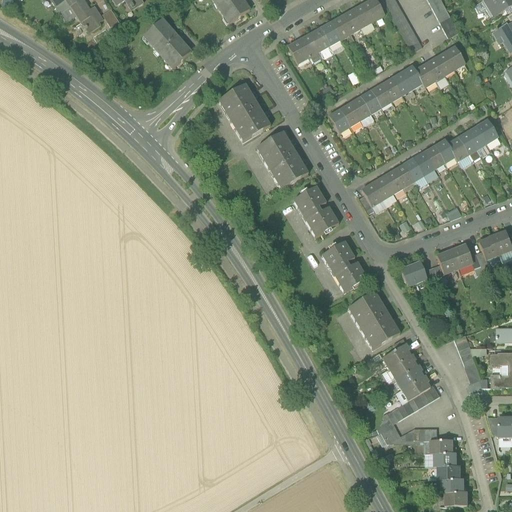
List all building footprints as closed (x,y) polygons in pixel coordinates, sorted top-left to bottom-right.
[(51,0),(50,1),(55,9),(65,3),(70,9),(82,1),(81,0),(51,0)] [(128,1),(134,11),(144,4),(140,0),(110,0),(116,9),(128,1)] [(225,19),(230,26),(249,13),(240,0),(210,0),(224,20),(225,19)] [(387,0),(382,3),(385,9),(395,3),(393,0),(387,0)] [(438,0),(429,6),(432,11),(442,5),(439,0),(438,0)] [(482,4),(492,21),(511,9),(511,8),(511,1),(511,2),(509,0),(484,0),(485,2),(482,4)] [(82,1),(70,9),(76,18),(80,25),(84,23),(88,28),(85,29),(89,36),(101,28),(99,25),(103,23),(94,9),(89,12),(82,1)] [(374,2),(361,9),(371,26),(383,19),(374,2)] [(59,16),(70,9),(65,3),(55,9),(59,16)] [(385,9),(388,14),(398,8),(395,3),(385,9)] [(432,11),(434,16),(444,10),(442,5),(432,11)] [(388,14),(391,19),(401,13),(398,8),(388,14)] [(65,25),(76,18),(70,9),(59,16),(65,25)] [(361,9),(351,15),(360,32),(371,26),(361,9)] [(434,16),(437,21),(447,15),(444,10),(434,16)] [(103,17),(111,30),(114,28),(119,25),(111,12),(103,17)] [(391,19),(394,24),(404,18),(401,13),(391,19)] [(351,15),(340,21),(350,38),(360,32),(351,15)] [(437,21),(440,26),(450,20),(447,15),(437,21)] [(394,24),(397,30),(407,24),(404,18),(394,24)] [(440,26),(442,31),(453,25),(450,20),(440,26)] [(340,21),(330,27),(339,44),(350,38),(340,21)] [(167,64),(173,70),(189,56),(190,55),(162,23),(144,38),(150,44),(149,46),(166,65),(167,64)] [(397,30),(400,35),(410,29),(407,24),(397,30)] [(502,45),(510,57),(511,55),(511,24),(511,26),(507,28),(506,27),(497,32),(496,31),(494,32),(495,33),(492,35),(496,42),(500,39),(503,44),(502,45)] [(442,31),(445,36),(455,30),(453,25),(442,31)] [(330,27),(319,33),(329,50),(339,44),(330,27)] [(400,35),(403,40),(413,34),(410,29),(400,35)] [(458,36),(455,30),(445,36),(448,42),(458,36)] [(309,39),(318,56),(329,50),(319,33),(309,39)] [(403,40),(406,45),(416,39),(413,34),(403,40)] [(298,45),(308,62),(318,56),(309,39),(299,45),(298,45)] [(406,45),(409,50),(419,44),(416,39),(406,45)] [(422,50),(419,44),(409,50),(412,56),(422,50)] [(297,68),(308,62),(298,45),(288,51),(297,68)] [(332,56),(329,50),(318,56),(322,62),(322,61),(324,62),(332,58),(332,56)] [(455,51),(444,57),(454,74),(465,68),(455,51)] [(322,62),(318,56),(308,62),(311,68),(314,68),(321,64),(322,62)] [(445,80),(454,74),(444,57),(434,63),(445,80)] [(435,86),(445,80),(434,63),(425,69),(435,86)] [(425,92),(435,86),(425,69),(415,75),(422,87),(425,92)] [(411,93),(422,87),(415,75),(412,70),(401,77),(411,93)] [(401,99),(411,93),(401,77),(391,83),(401,99)] [(445,80),(435,86),(440,93),(449,87),(445,80)] [(391,106),(401,99),(391,83),(381,89),(391,106)] [(218,104),(230,125),(257,109),(245,88),(218,104)] [(380,112),(391,106),(381,89),(370,95),(380,112)] [(370,118),(380,112),(370,95),(360,101),(370,118)] [(360,124),(370,118),(360,101),(350,108),(360,124)] [(349,131),(360,124),(350,108),(339,114),(349,131)] [(270,129),(257,109),(230,125),(243,146),(270,129)] [(339,137),(349,131),(339,114),(329,120),(339,137)] [(373,124),(370,118),(360,124),(363,130),(373,124)] [(486,147),(488,146),(496,141),(497,141),(487,124),(476,131),(486,147)] [(477,153),(486,147),(476,131),(467,136),(477,153)] [(256,152),(268,173),(296,156),(283,135),(256,152)] [(457,142),(467,159),(477,153),(467,136),(457,142)] [(500,147),(496,141),(488,146),(492,151),(500,147)] [(457,142),(447,148),(455,161),(457,165),(467,159),(457,142)] [(444,144),(434,150),(444,167),(455,161),(447,148),(444,144)] [(489,153),(486,147),(477,153),(482,161),(491,155),(489,153)] [(434,150),(424,157),(434,174),(444,167),(434,150)] [(481,159),(477,153),(467,159),(471,164),(472,165),(474,165),(480,162),(481,159)] [(308,177),(296,156),(268,173),(280,193),(308,177)] [(424,157),(413,163),(424,180),(434,174),(424,157)] [(467,159),(457,165),(461,172),(472,166),(471,164),(467,159)] [(413,163),(403,169),(413,186),(424,180),(413,163)] [(403,169),(393,175),(403,192),(413,186),(403,169)] [(438,180),(434,174),(424,180),(427,186),(438,180)] [(393,175),(382,181),(393,199),(403,192),(393,175)] [(424,180),(413,186),(417,193),(427,186),(424,180)] [(382,181),(372,188),(382,205),(393,199),(382,181)] [(372,211),(382,205),(372,188),(361,194),(364,199),(372,211)] [(293,204),(315,241),(338,227),(329,211),(321,215),(318,211),(326,206),(316,190),(293,204)] [(359,203),(368,218),(374,215),(372,211),(364,199),(359,203)] [(396,204),(393,199),(382,205),(386,211),(392,208),(391,207),(396,204)] [(386,211),(382,205),(372,211),(374,215),(375,217),(386,211)] [(455,222),(461,219),(457,211),(451,215),(455,222)] [(420,223),(414,226),(419,234),(425,230),(420,223)] [(406,224),(399,228),(404,236),(411,232),(406,224)] [(507,234),(493,240),(500,258),(511,253),(511,247),(511,246),(507,234)] [(486,264),(500,258),(493,240),(478,246),(481,256),(485,264),(486,264)] [(322,259),(344,296),(367,282),(358,265),(350,270),(347,265),(355,261),(345,245),(322,259)] [(465,248),(451,254),(458,272),(471,267),(472,266),(470,260),(465,248)] [(511,253),(500,258),(502,264),(503,267),(511,263),(511,253)] [(444,277),(458,272),(451,254),(436,260),(439,268),(443,278),(444,277)] [(481,256),(476,258),(481,270),(487,267),(488,267),(486,264),(485,264),(481,256)] [(474,272),(481,270),(476,258),(470,260),(472,266),(471,267),(474,272)] [(486,264),(488,267),(487,267),(488,269),(502,264),(500,258),(486,264)] [(400,274),(406,290),(425,282),(426,282),(423,275),(420,267),(400,274)] [(481,270),(483,277),(490,274),(488,269),(487,267),(481,270)] [(439,268),(434,271),(438,283),(445,280),(444,277),(443,278),(439,268)] [(481,270),(474,272),(476,279),(483,277),(481,270)] [(439,284),(438,283),(434,271),(423,275),(426,282),(425,282),(427,288),(439,284)] [(438,283),(439,284),(441,289),(448,286),(445,280),(438,283)] [(348,312),(360,332),(388,316),(375,296),(348,312)] [(400,337),(388,316),(360,332),(373,353),(400,337)] [(497,345),(511,345),(511,332),(497,332),(497,340),(497,342),(497,345)] [(454,343),(456,348),(467,344),(465,338),(454,343)] [(392,349),(395,353),(404,347),(405,347),(402,342),(392,349)] [(469,350),(467,344),(456,348),(458,354),(469,350)] [(382,361),(388,372),(410,359),(408,355),(409,354),(405,347),(404,347),(395,353),(382,361)] [(471,355),(469,350),(458,354),(460,359),(471,355)] [(473,361),(471,355),(460,359),(462,365),(473,361)] [(509,379),(501,379),(500,379),(500,380),(492,380),(493,385),(493,391),(502,391),(502,390),(511,389),(511,357),(499,357),(499,359),(492,359),(492,369),(501,369),(501,368),(509,368),(509,379)] [(388,372),(395,383),(416,370),(414,366),(415,365),(411,358),(410,359),(388,372)] [(476,366),(473,361),(462,365),(465,371),(476,366)] [(478,372),(476,366),(465,371),(467,376),(478,372)] [(501,369),(501,379),(509,379),(509,368),(501,368),(501,369)] [(395,383),(401,394),(423,380),(420,376),(422,375),(420,373),(418,369),(416,370),(395,383)] [(480,377),(478,372),(467,376),(469,382),(480,377)] [(482,383),(480,377),(469,382),(471,387),(482,383)] [(424,380),(423,380),(401,394),(408,404),(413,401),(418,398),(423,395),(428,392),(429,391),(427,387),(428,386),(424,380)] [(482,394),(482,383),(471,387),(469,388),(472,395),(482,395),(482,394)] [(429,391),(428,392),(434,402),(439,399),(433,389),(429,391)] [(428,392),(423,395),(429,405),(434,402),(428,392)] [(423,395),(418,398),(424,409),(429,405),(423,395)] [(418,398),(413,401),(419,412),(424,409),(418,398)] [(408,404),(407,404),(414,415),(419,412),(413,401),(408,404)] [(407,404),(402,408),(408,418),(414,415),(407,404)] [(402,408),(397,411),(403,421),(408,418),(402,408)] [(397,411),(392,414),(398,424),(403,421),(397,411)] [(392,414),(387,417),(393,427),(398,424),(392,414)] [(394,430),(393,427),(387,417),(385,418),(374,433),(380,436),(390,432),(395,432),(394,430)] [(499,442),(511,441),(511,420),(498,421),(499,423),(499,438),(499,442)] [(489,423),(493,438),(499,438),(499,423),(489,423)] [(387,447),(393,444),(405,444),(413,444),(413,435),(408,435),(400,440),(396,432),(395,432),(390,432),(380,436),(387,447)] [(377,440),(383,450),(387,447),(380,436),(378,437),(379,438),(377,440)] [(431,457),(434,457),(454,457),(453,444),(437,444),(431,444),(430,444),(431,457)] [(434,470),(437,470),(457,470),(457,457),(454,457),(434,457),(434,470)] [(437,483),(441,483),(460,483),(460,470),(457,470),(437,470),(437,483)] [(441,496),(444,496),(464,496),(463,483),(460,483),(441,483),(441,496)] [(467,496),(464,496),(444,496),(444,510),(467,510),(467,496)]
